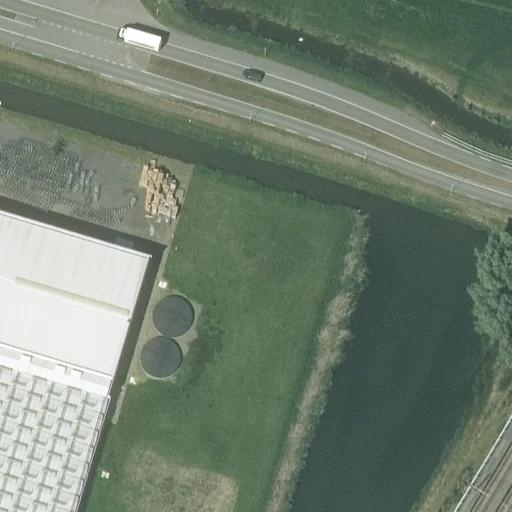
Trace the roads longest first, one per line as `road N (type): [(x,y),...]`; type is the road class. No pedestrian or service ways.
road 1 (tertiary): [(511,175),(317,97),(0,1)]
road 2 (tertiary): [(0,38),(301,128),(511,204)]
road 3 (unknown): [(0,166),(130,205)]
